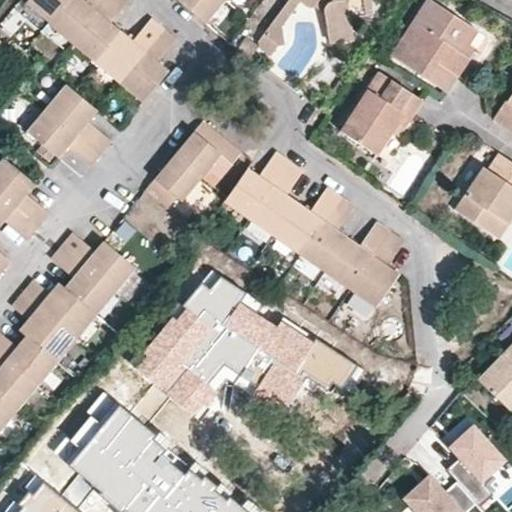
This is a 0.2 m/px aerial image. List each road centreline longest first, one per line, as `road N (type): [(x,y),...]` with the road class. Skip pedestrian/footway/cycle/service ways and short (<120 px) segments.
road 1 (residential): [(285,136),(412,232),(423,258),(434,361),(430,409),(369,477)]
road 2 (residential): [(176,89),(0,296)]
road 3 (residential): [(211,47),(287,105),(285,136)]
road 4 (residential): [(285,136),(248,139),(176,89)]
